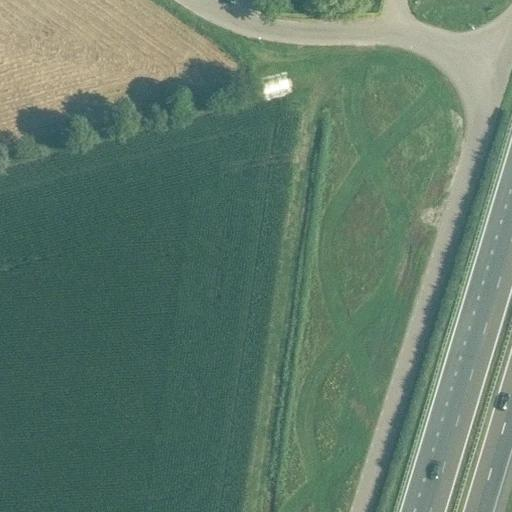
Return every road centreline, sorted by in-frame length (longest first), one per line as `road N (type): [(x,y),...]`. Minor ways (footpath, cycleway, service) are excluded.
road 1 (unclassified): [(368,511),(496,71)]
road 2 (unclassified): [(496,71),(404,39),(288,38),(186,0)]
road 3 (motorway): [(511,230),(427,511)]
road 4 (motorway): [(476,511),(511,394)]
